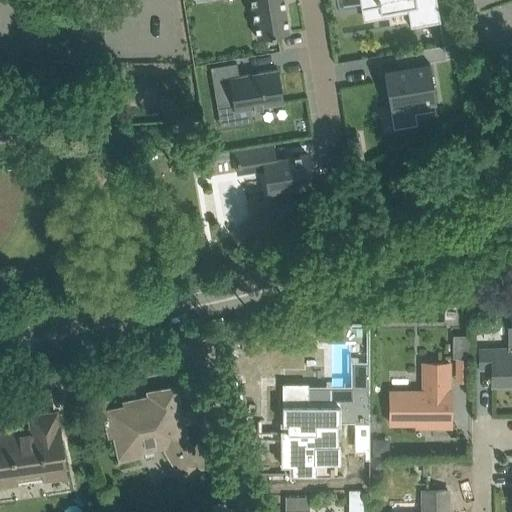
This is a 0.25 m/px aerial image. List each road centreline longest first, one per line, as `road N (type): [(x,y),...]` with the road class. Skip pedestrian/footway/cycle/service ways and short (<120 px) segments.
road 1 (tertiary): [(0,346),(315,278),(511,203)]
road 2 (residential): [(0,387),(175,350),(210,353),(239,511)]
road 3 (residential): [(313,0),(334,132)]
